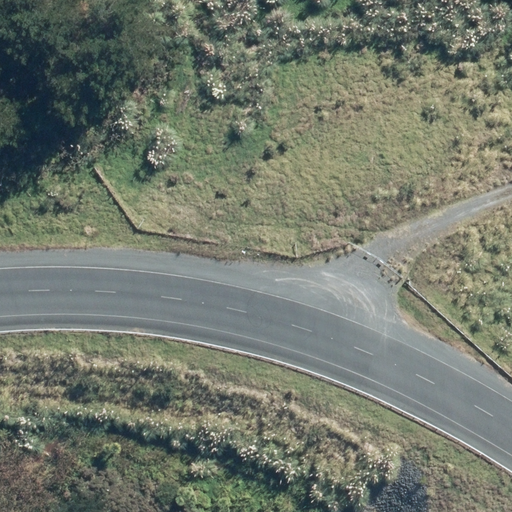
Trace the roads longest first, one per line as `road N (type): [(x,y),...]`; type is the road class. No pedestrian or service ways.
road 1 (unclassified): [(0,292),(171,297),(306,328),(428,378),(511,428)]
road 2 (track): [(306,328),(373,259),(511,210)]
